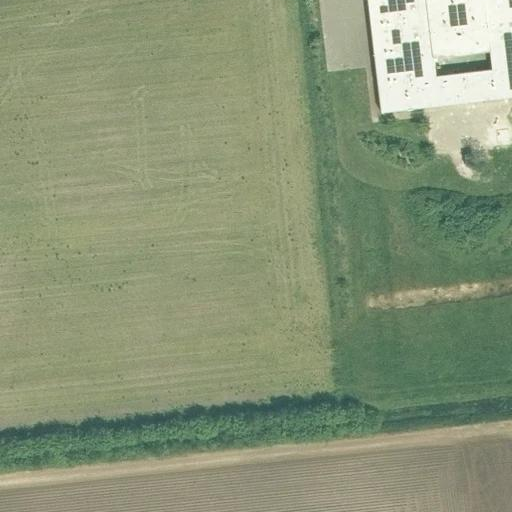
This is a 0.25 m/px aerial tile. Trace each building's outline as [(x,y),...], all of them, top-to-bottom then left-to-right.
[(380,113),(511,97),(511,0),(366,0),(373,56),(380,113)] [(63,11),(0,17),(0,126),(56,121),(65,120),(65,117),(73,116),(72,102),(67,53),(68,53),(68,52),(67,52),(66,44),(68,44),(68,43),(66,44),(63,11)] [(122,205),(102,207),(104,236),(146,231),(144,218),(200,212),(190,124),(154,128),(151,94),(111,98),(122,205)] [(57,138),(34,140),(45,242),(74,239),(74,242),(89,240),(89,237),(104,236),(102,207),(122,205),(111,98),(72,102),(73,116),(65,117),(65,120),(56,121),(57,138)] [(472,154),(464,155),(465,167),(474,166),(473,165),(472,154)]
